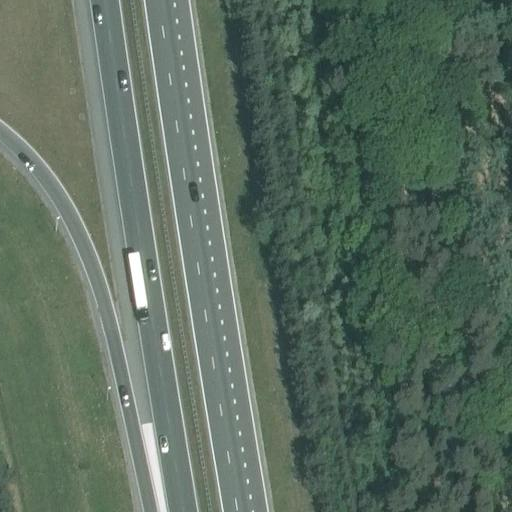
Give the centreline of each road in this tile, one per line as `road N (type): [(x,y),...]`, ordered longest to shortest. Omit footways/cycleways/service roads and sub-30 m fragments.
road 1 (motorway): [(105,0),(183,511)]
road 2 (motorway): [(239,511),(161,0)]
road 3 (motorway): [(0,134),(56,196),(94,275),(157,511)]
